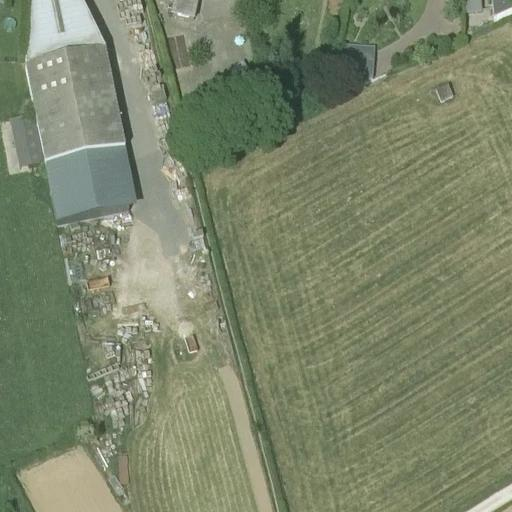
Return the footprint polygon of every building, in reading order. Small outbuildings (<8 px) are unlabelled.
[(28,0),(25,70),(56,228),(136,212),(103,51),(78,0),(28,0)] [(159,0),(159,4),(172,6),(170,18),(194,23),(198,0),(159,0)] [(511,0),(490,0),(493,23),(511,14),(511,0)] [(347,48),(343,96),(372,83),(374,50),(347,48)] [(440,108),(452,100),(446,86),(433,92),(440,108)] [(30,170),(43,167),(34,119),(20,121),(30,170)]
